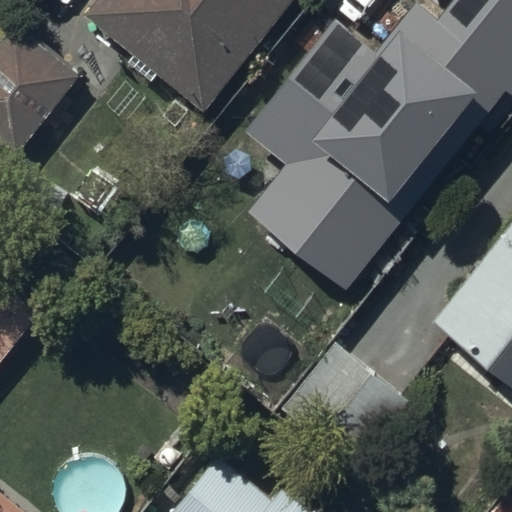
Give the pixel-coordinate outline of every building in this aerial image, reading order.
[(207,101),(287,0),(92,0),(87,7),(207,101)] [(511,92),(511,0),(452,0),(437,20),(415,2),(375,51),(334,19),(245,130),(286,163),(249,209),(346,286),(503,90),(509,96),(511,92)] [(83,71),(14,16),(0,33),(0,131),(21,149),(83,71)] [(200,300),(257,220),(200,179),(145,256),(156,264),(146,279),(172,298),(180,286),(200,300)] [(511,218),(435,315),(511,376),(511,218)] [(0,276),(0,358),(40,309),(0,276)] [(337,337),(283,405),(354,460),(408,393),(337,337)] [(274,495),(217,450),(168,511),(320,511),(283,483),(274,495)] [(511,511),(511,478),(484,511),(511,511)] [(0,511),(18,511),(0,497),(0,511)]
